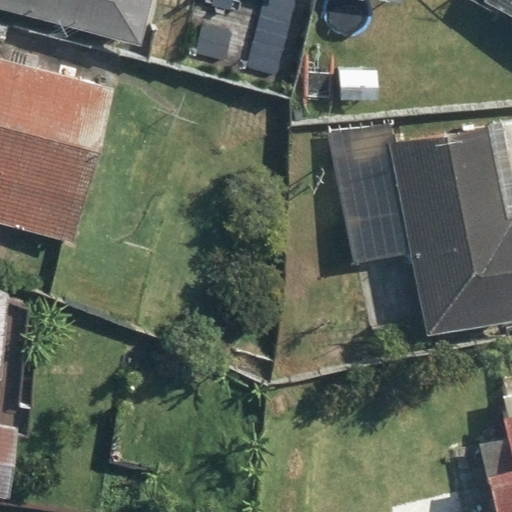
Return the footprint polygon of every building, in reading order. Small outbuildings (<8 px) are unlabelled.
[(139,0),(0,0),(0,9),(128,44),(139,0)] [(511,0),(475,0),(511,19),(511,0)] [(99,82),(0,57),(0,226),(59,242),(99,82)] [(385,109),(322,118),(344,263),(398,255),(408,326),(511,310),(511,120),(389,139),(385,109)] [(483,511),(511,511),(511,411),(489,416),(501,466),(475,472),(483,511)]
